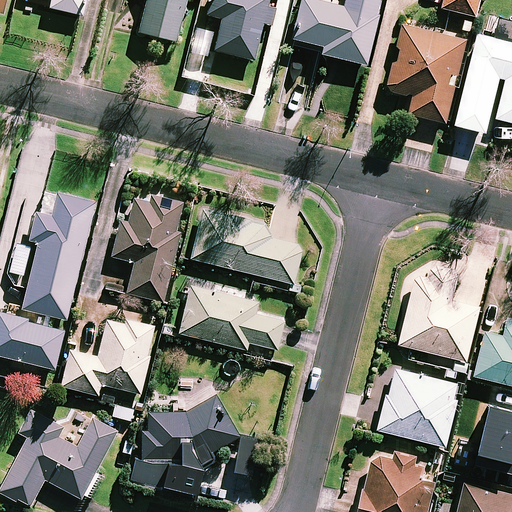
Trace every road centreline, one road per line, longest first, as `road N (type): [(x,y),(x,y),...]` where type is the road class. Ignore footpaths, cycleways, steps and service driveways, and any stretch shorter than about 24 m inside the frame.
road 1 (residential): [(378,176),(0,83)]
road 2 (residential): [(293,511),(378,176)]
road 3 (residential): [(511,211),(378,176)]
